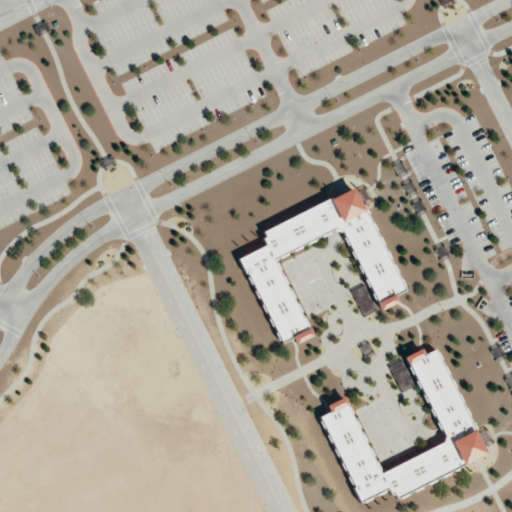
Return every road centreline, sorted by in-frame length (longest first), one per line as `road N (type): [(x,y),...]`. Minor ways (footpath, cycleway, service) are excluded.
road 1 (tertiary): [(0,351),(51,273),(99,233),(511,20),(461,21),(86,212),(25,266),(0,305)]
road 2 (residential): [(124,192),(286,511)]
